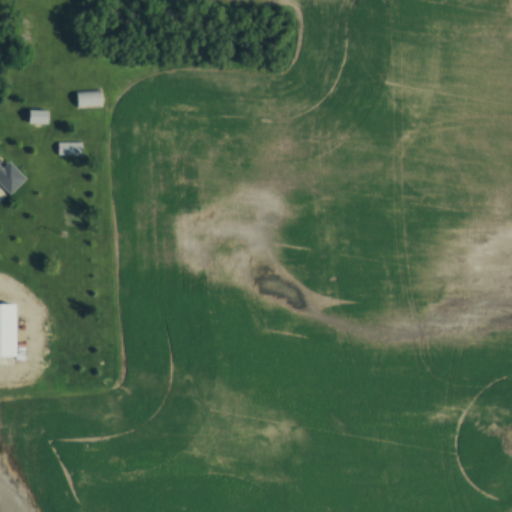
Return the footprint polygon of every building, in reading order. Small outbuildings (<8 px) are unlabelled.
[(77,109),(75,92),(98,90),(99,106),(77,109)] [(27,124),(28,110),(48,111),(47,125),(27,124)] [(58,142),(82,142),(82,156),(58,156),(58,142)] [(0,165),(5,160),(22,177),(6,194),(0,187),(0,165)] [(0,303),(13,304),(12,357),(0,357),(0,303)]
